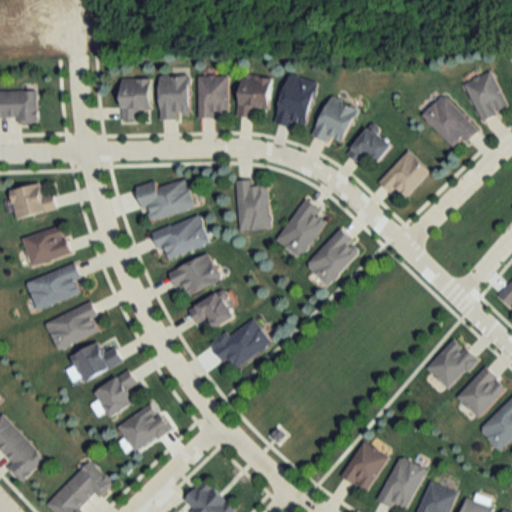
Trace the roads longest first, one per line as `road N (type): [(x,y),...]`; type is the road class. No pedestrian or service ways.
road 1 (residential): [(0,153),(269,152),(311,167),(511,351)]
road 2 (residential): [(326,511),(182,378),(143,314),(84,152),(77,62)]
road 3 (residential): [(458,302),(511,237),(507,143),(396,245)]
road 4 (residential): [(223,420),(127,511)]
